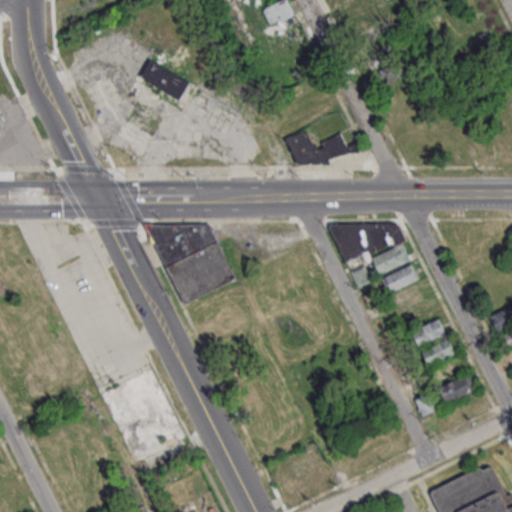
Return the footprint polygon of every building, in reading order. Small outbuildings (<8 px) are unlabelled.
[(270,25),(294,15),(288,0),(280,0),(263,7),(270,25)] [(406,8),(402,0),(336,0),(352,33),(406,8)] [(387,84),(405,73),(385,43),(367,54),(387,84)] [(142,76),(175,98),(184,85),(151,63),(142,76)] [(102,99),(106,104),(112,99),(108,94),(102,99)] [(148,135),(125,123),(117,137),(141,150),(148,135)] [(341,134),(312,147),(305,130),(286,139),(300,171),(348,150),(341,134)] [(196,134),(172,134),(172,150),(196,150),(196,134)] [(236,279),(211,223),(154,224),(148,227),(182,303),(184,303),(236,279)] [(398,223),(335,223),(331,225),(331,226),(345,263),(347,263),(360,258),(362,262),(373,262),(377,274),(411,261),(405,245),(405,239),(398,223)] [(391,291),(419,279),(412,264),(385,276),(391,291)] [(352,272),(358,286),(372,279),(365,266),(352,272)] [(511,306),(492,314),(504,347),(511,343),(511,306)] [(446,333),(438,318),(412,331),(419,346),(446,333)] [(428,365),(455,353),(448,338),(422,350),(428,365)] [(184,439),(154,367),(100,389),(130,461),(184,439)] [(476,388),(467,373),(439,389),(448,404),(476,388)] [(418,404),(423,415),(434,410),(429,399),(418,404)] [(280,488),(329,464),(339,483),(289,507),(280,488)] [(432,489),(441,511),(511,511),(511,493),(506,497),(492,464),(432,489)]
